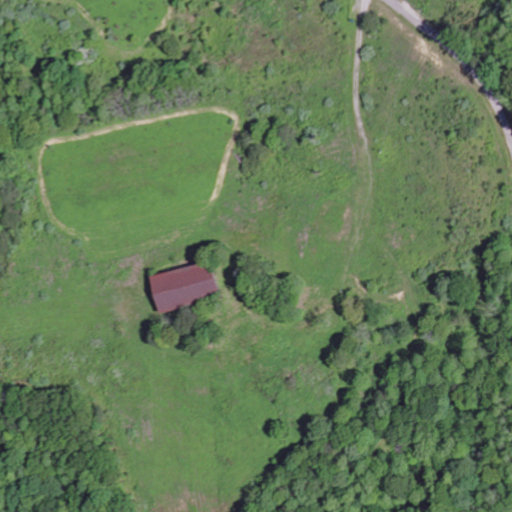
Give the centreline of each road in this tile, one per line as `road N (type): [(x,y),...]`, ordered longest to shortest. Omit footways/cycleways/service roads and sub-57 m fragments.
road 1 (residential): [(511,161),(475,78),(387,0)]
road 2 (track): [(365,156),(347,200),(340,284),(329,310)]
